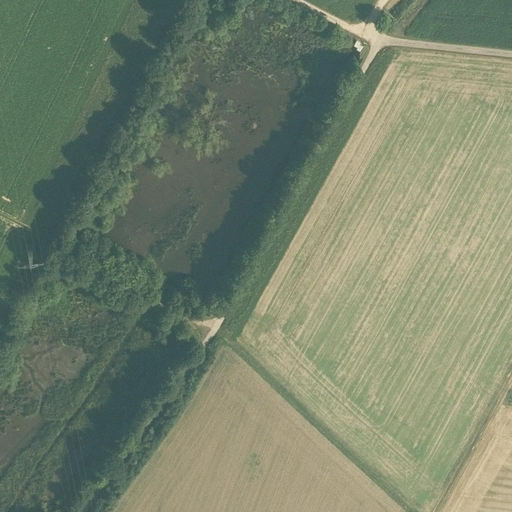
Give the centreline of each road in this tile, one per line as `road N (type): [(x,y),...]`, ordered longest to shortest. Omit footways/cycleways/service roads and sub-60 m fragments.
road 1 (track): [(387,0),(375,13),(376,41),(216,328),(83,511)]
road 2 (track): [(216,328),(410,511)]
road 3 (track): [(0,214),(213,333)]
road 4 (track): [(511,56),(376,41),(296,0)]
road 5 (track): [(435,511),(511,372)]
